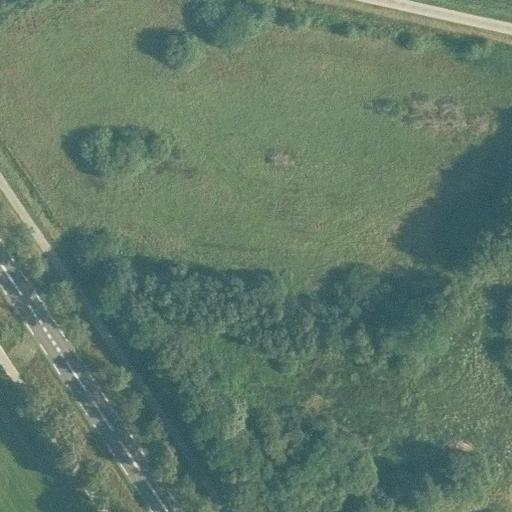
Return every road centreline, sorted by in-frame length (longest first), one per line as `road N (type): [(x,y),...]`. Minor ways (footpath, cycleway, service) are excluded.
road 1 (secondary): [(166,511),(0,263)]
road 2 (unclassified): [(511,29),(381,0)]
